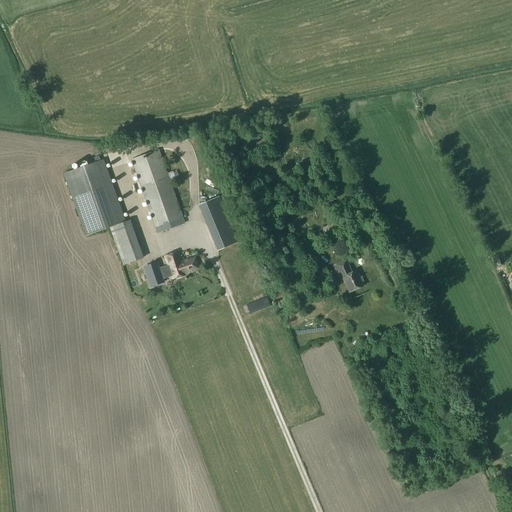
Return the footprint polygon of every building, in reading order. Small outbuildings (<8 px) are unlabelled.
[(308,137),(304,140),(308,146),(312,143),(308,137)] [(185,223),(158,149),(129,159),(157,234),(185,223)] [(103,159),(63,174),(85,235),(108,226),(125,220),(103,159)] [(237,242),(219,197),(198,206),(217,251),(237,242)] [(354,210),(341,218),(348,227),(370,214),(360,198),(350,203),(354,210)] [(129,219),(108,226),(122,265),(143,257),(129,219)] [(157,261),(142,266),(149,288),(163,284),(161,280),(170,277),(172,281),(185,277),(185,275),(198,271),(195,259),(182,263),(178,253),(164,257),(166,265),(159,268),(157,261)] [(346,261),(335,266),(341,280),(343,279),(350,293),(363,287),(356,272),(352,274),(346,261)] [(321,271),(312,274),(316,286),(325,282),(321,271)] [(267,298),(246,306),(250,315),(271,307),(267,298)]
